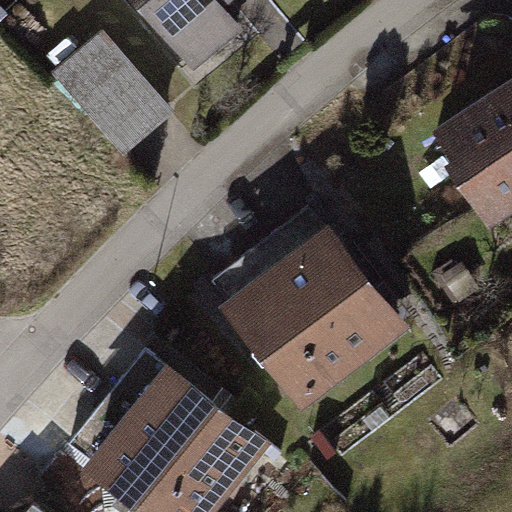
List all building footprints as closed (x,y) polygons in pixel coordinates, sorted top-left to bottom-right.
[(150,0),(206,67),(250,31),(231,8),(241,0),(150,0)] [(111,30),(62,74),(131,151),(180,107),(111,30)] [(511,84),(438,127),(493,222),(511,211),(511,84)] [(339,221),(230,297),(305,404),(414,328),(339,221)] [(174,356),(88,461),(151,511),(218,511),(277,439),(174,356)]
